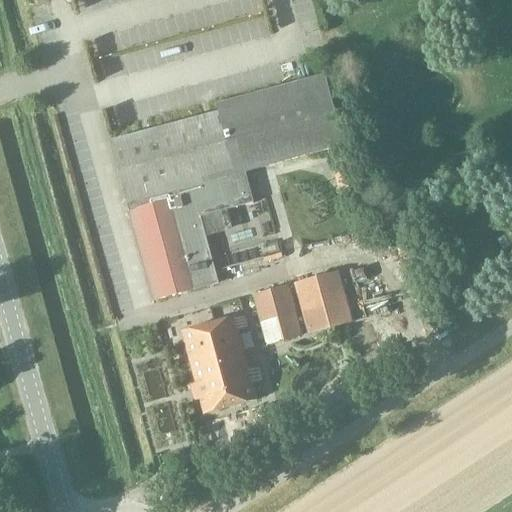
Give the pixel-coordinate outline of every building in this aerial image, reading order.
[(125,138),(110,142),(113,156),(124,194),(127,206),(129,214),(131,222),(144,268),(153,301),(174,295),(196,289),(212,285),(216,284),(213,273),(207,251),(205,244),(204,238),(201,229),(198,219),(228,211),(241,207),(253,204),(250,196),(244,173),(253,171),(279,164),(316,154),(328,150),(337,148),(349,145),(334,90),(329,74),(323,76),(316,77),(305,80),(296,83),(281,87),(270,90),(215,105),(217,113),(212,114),(203,117),(157,129),(153,131),(147,132),(141,134),(125,138)] [(337,148),(328,150),(329,155),(342,199),(364,193),(354,158),(352,153),(351,149),(350,144),(349,145),(337,148)] [(201,229),(204,238),(234,230),(228,211),(198,219),(201,229)] [(317,278),(296,284),(311,335),(337,327),(353,323),(339,272),(317,278)] [(261,294),(252,296),(266,348),(302,338),(289,287),(278,290),(261,294)] [(211,326),(181,334),(185,348),(204,417),(257,402),(252,386),(263,384),(258,367),(248,370),(238,333),(249,330),(245,317),(217,324),(211,326)]
